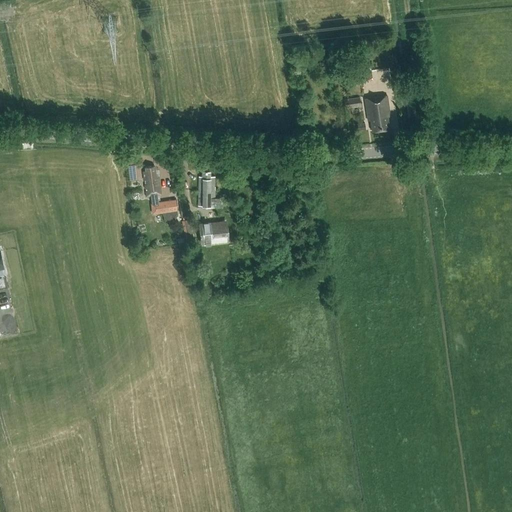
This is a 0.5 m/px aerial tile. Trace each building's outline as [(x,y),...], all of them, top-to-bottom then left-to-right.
[(359,66),(343,68),(346,86),(362,84),(359,66)] [(388,117),(390,117),(387,96),(365,99),(368,120),(371,120),(372,131),(389,129),(388,117)] [(359,97),(343,99),(345,109),(361,106),(359,97)] [(356,123),(357,131),(365,130),(364,122),(356,123)] [(152,214),(161,213),(162,213),(165,218),(174,219),(177,216),(178,213),(177,209),(178,209),(177,199),(160,202),(158,202),(157,194),(161,193),(159,176),(160,176),(159,171),(155,172),(154,166),(145,167),(146,171),(143,171),(146,196),(150,195),(152,203),(151,203),(152,214)] [(214,205),(214,177),(214,176),(210,176),(210,172),(201,172),(201,176),(198,176),(198,205),(214,205)] [(258,208),(251,209),(252,216),(259,215),(258,208)] [(210,221),(198,222),(201,246),(229,243),(228,234),(232,233),(231,226),(228,226),(227,219),(216,221),(216,218),(209,219),(210,221)]
